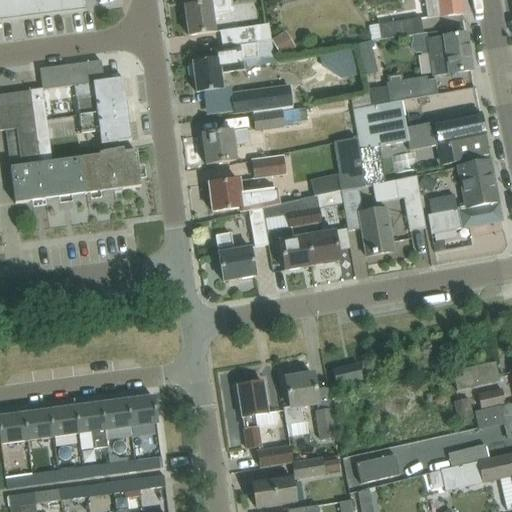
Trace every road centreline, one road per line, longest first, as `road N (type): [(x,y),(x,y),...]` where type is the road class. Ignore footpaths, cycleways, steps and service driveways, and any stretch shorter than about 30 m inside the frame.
road 1 (residential): [(190,325),(511,278)]
road 2 (residential): [(179,263),(147,34)]
road 3 (residential): [(0,397),(197,373)]
road 4 (residential): [(0,285),(179,263)]
road 5 (residential): [(0,54),(147,34)]
road 6 (residential): [(218,511),(197,373)]
